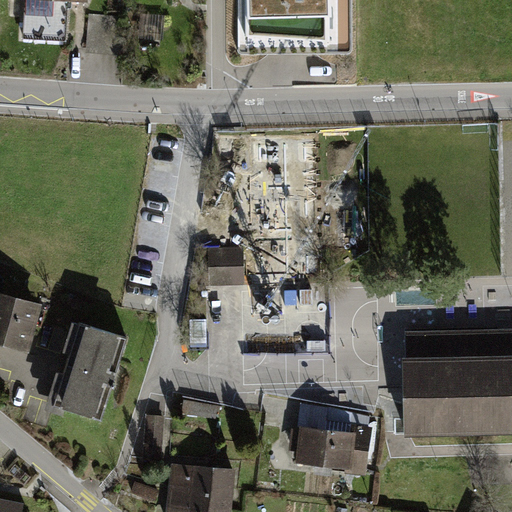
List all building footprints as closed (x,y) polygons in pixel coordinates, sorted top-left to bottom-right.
[(23,0),(23,6),(23,43),(67,44),(67,8),(85,8),(85,0),(23,0)] [(353,0),(243,0),(242,52),(354,53),(353,0)] [(218,249),(204,250),(206,291),(251,289),(251,286),(250,248),(218,249)] [(0,303),(0,349),(25,356),(37,313),(0,303)] [(72,329),(49,412),(102,427),(125,344),(72,329)] [(511,330),(403,333),(405,433),(511,430),(511,330)] [(217,407),(179,402),(178,414),(215,419),(217,407)] [(161,418),(143,416),(140,461),(158,463),(161,418)] [(353,438),(297,432),(293,471),(362,480),(367,456),(352,453),(353,438)] [(170,470),(166,511),(229,511),(233,475),(170,470)] [(155,491),(130,482),(126,493),(151,502),(155,491)] [(0,511),(18,511),(20,508),(0,503),(0,511)]
